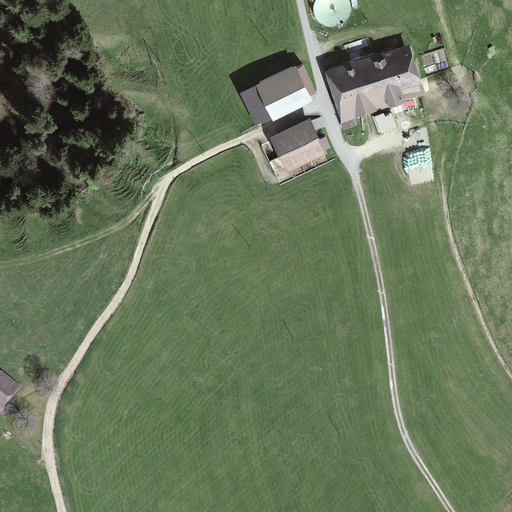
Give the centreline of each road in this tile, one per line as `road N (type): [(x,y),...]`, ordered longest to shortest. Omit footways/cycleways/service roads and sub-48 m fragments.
road 1 (track): [(451,511),(406,439),(393,399),(366,220),(327,114),(300,0)]
road 2 (track): [(60,511),(45,442),(49,411),(125,285),(164,184),(210,154),(325,105)]
road 3 (track): [(345,158),(472,106),(494,110),(511,141)]
